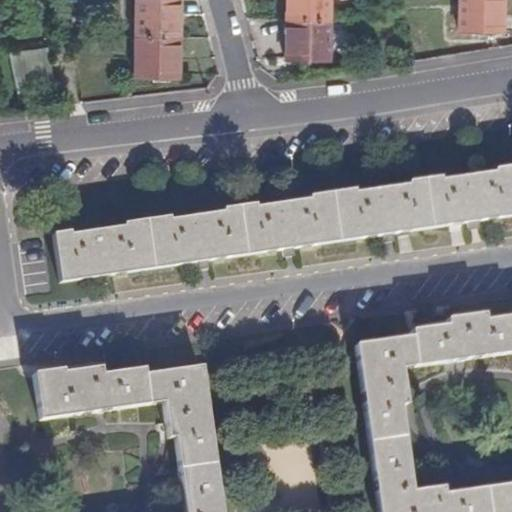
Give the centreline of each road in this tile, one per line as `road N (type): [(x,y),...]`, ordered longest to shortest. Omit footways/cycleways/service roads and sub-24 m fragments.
road 1 (residential): [(511,257),(7,325),(0,281)]
road 2 (residential): [(511,78),(246,117)]
road 3 (residential): [(246,117),(0,147)]
road 4 (residential): [(218,0),(246,117)]
